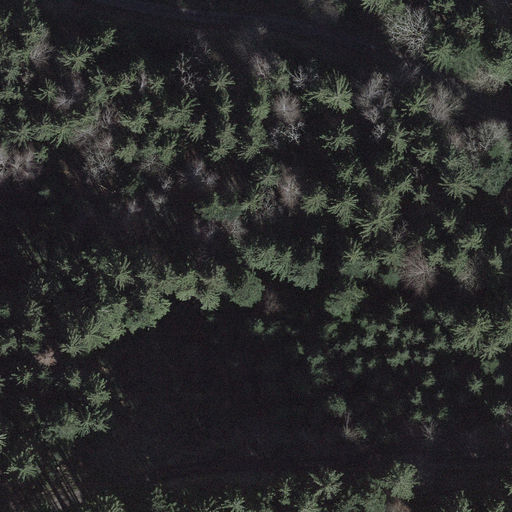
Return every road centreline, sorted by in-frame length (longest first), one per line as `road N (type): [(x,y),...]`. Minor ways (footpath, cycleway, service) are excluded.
road 1 (track): [(511,444),(328,463),(209,465),(71,496),(40,511)]
road 2 (track): [(110,0),(192,19),(307,26),(441,74),(511,111)]
